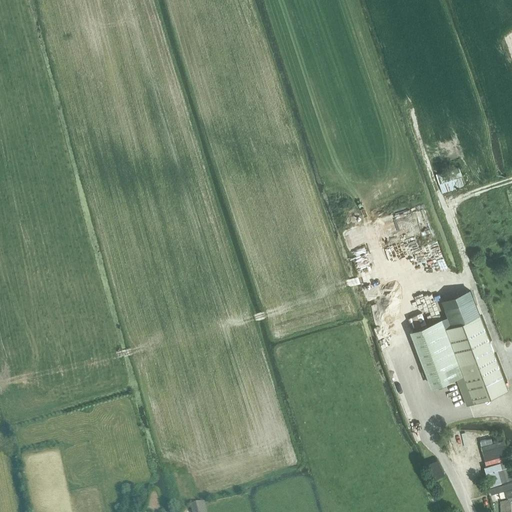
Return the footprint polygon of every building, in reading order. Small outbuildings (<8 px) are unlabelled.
[(458,168),(439,174),(445,191),(464,184),(458,168)] [(480,314),(446,327),(464,374),(458,377),(468,404),(475,402),(495,394),(508,389),(480,314)] [(511,468),(509,458),(487,465),(485,466),(491,485),(511,478),(511,468)] [(438,459),(427,463),(435,478),(445,474),(438,459)] [(511,481),(490,487),(492,493),(504,490),(506,495),(511,493),(511,481)]
